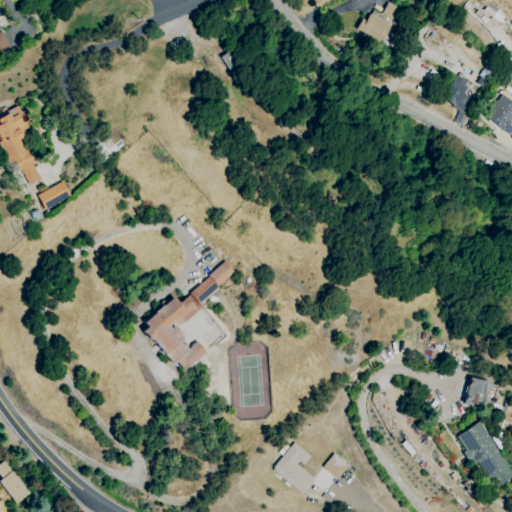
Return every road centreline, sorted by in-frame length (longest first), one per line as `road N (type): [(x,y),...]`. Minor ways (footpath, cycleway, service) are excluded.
road 1 (tertiary): [(274,0),(335,66),(511,160)]
road 2 (secondary): [(0,399),(56,467),(111,511)]
